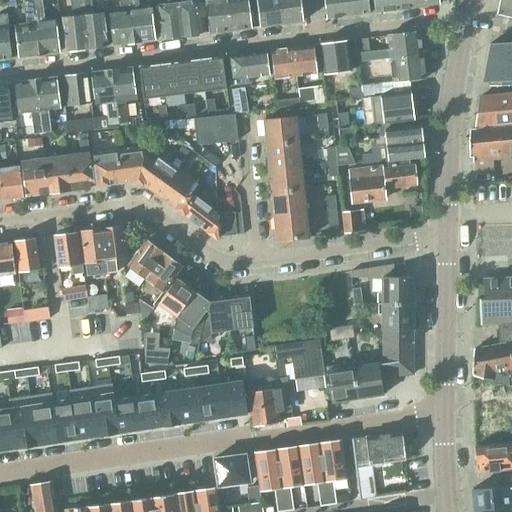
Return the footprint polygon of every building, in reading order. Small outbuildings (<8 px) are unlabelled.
[(39,55),(32,1),(32,0),(22,0),(26,23),(14,25),(18,57),(39,55)] [(41,0),(39,0),(32,1),(39,55),(60,52),(56,19),(44,21),(41,0)] [(87,49),(81,0),(72,0),(74,15),(62,16),(66,51),(87,49)] [(81,0),(87,49),(108,46),(104,12),(92,13),(90,0),(81,0)] [(129,0),(120,0),(122,12),(109,14),(113,45),(135,43),(129,0)] [(137,0),(129,0),(135,43),(156,40),(152,8),(138,10),(137,0)] [(178,2),(177,0),(168,0),(168,3),(157,5),(161,39),(182,36),(178,2)] [(198,0),(193,0),(187,1),(178,2),(182,36),(203,34),(198,0)] [(231,31),(227,0),(211,0),(206,1),(210,33),(231,31)] [(248,0),(227,0),(231,31),(252,28),(248,0)] [(282,24),(278,0),(256,0),(260,27),(282,24)] [(300,0),(278,0),(282,24),(304,21),(300,0)] [(349,16),(346,0),(324,0),(327,18),(349,16)] [(368,0),(346,0),(349,16),(370,13),(368,0)] [(398,9),(396,0),(373,0),(375,12),(398,9)] [(396,0),(398,9),(420,7),(419,0),(396,0)] [(511,0),(499,0),(497,14),(511,17),(511,0)] [(0,59),(12,58),(8,24),(9,24),(6,5),(0,5),(0,59)] [(360,62),(390,59),(390,58),(422,54),(420,32),(388,35),(389,50),(359,53),(360,62)] [(348,41),(320,44),(324,74),(352,70),(348,41)] [(489,46),(484,74),(489,74),(490,82),(506,81),(506,86),(511,85),(511,42),(503,43),(489,44),(489,46)] [(314,45),(292,48),(296,76),(317,74),(314,45)] [(296,76),(292,48),(271,50),(275,79),(296,76)] [(227,56),(230,80),(270,75),(267,51),(227,56)] [(390,58),(390,59),(393,82),(409,80),(425,78),(422,54),(390,58)] [(222,56),(201,59),(205,91),(226,88),(222,56)] [(201,59),(181,61),(185,94),(205,91),(201,59)] [(181,61),(160,64),(164,96),(185,94),(181,61)] [(160,64),(139,67),(143,99),(164,96),(160,64)] [(133,68),(112,70),(119,123),(129,122),(129,118),(126,101),(137,99),(133,68)] [(119,123),(112,70),(91,73),(95,104),(107,103),(108,116),(109,124),(119,123)] [(65,76),(69,106),(91,103),(87,73),(65,76)] [(57,77),(36,80),(43,137),(44,137),(44,133),(51,132),(48,110),(61,109),(57,77)] [(43,137),(36,80),(14,82),(19,114),(31,113),(35,138),(43,137)] [(393,82),(361,86),(362,97),(410,91),(409,80),(393,82)] [(0,84),(0,122),(12,121),(8,84),(0,84)] [(321,97),(320,86),(299,88),(300,99),(321,97)] [(361,87),(349,88),(350,98),(362,97),(361,87)] [(410,92),(371,97),(374,124),(414,120),(410,92)] [(511,93),(479,97),(475,128),(511,124),(511,93)] [(215,100),(206,101),(208,112),(216,111),(215,100)] [(248,102),(235,103),(236,115),(249,113),(248,102)] [(166,106),(157,107),(158,119),(167,117),(166,106)] [(195,106),(186,108),(188,119),(196,117),(195,106)] [(186,108),(178,109),(179,120),(188,119),(186,108)] [(347,112),(338,114),(339,125),(349,124),(347,112)] [(317,114),(319,129),(327,128),(326,113),(317,114)] [(228,115),(194,118),(196,141),(200,144),(238,140),(235,114),(228,115)] [(264,120),(266,145),(299,141),(296,117),(264,120)] [(93,118),(67,121),(68,133),(69,133),(86,131),(95,130),(94,126),(93,118)] [(58,126),(54,130),(55,134),(66,133),(65,125),(58,126)] [(473,156),(473,162),(511,157),(511,125),(475,130),(470,130),(470,157),(473,156)] [(374,147),(386,146),(422,141),(422,138),(423,136),(423,130),(420,128),(420,126),(385,130),(385,138),(373,139),(374,147)] [(353,127),(339,129),(340,139),(354,138),(353,127)] [(80,153),(66,155),(71,190),(94,187),(89,152),(88,152),(87,146),(88,146),(86,134),(78,135),(80,147),(80,153)] [(33,139),(27,139),(28,147),(41,145),(40,138),(33,139)] [(266,145),(269,169),(301,165),(299,141),(266,145)] [(386,146),(387,153),(375,155),(361,156),(362,164),(424,157),(423,154),(425,151),(425,146),(422,144),(422,141),(386,146)] [(113,150),(118,184),(132,182),(143,185),(142,176),(159,154),(157,144),(152,146),(152,149),(146,145),(134,147),(113,150)] [(326,148),(327,162),(336,161),(335,147),(326,148)] [(349,150),(337,148),(338,166),(355,165),(349,150)] [(183,149),(176,159),(182,163),(183,162),(190,153),(183,149)] [(97,187),(118,184),(113,150),(92,153),(97,187)] [(143,185),(159,197),(178,168),(171,163),(159,154),(142,176),(143,185)] [(43,158),(48,193),(71,190),(66,155),(43,158)] [(10,168),(0,169),(0,185),(2,199),(23,197),(19,167),(18,167),(17,158),(8,159),(10,168)] [(48,193),(43,158),(21,161),(26,196),(48,193)] [(336,161),(327,162),(329,176),(338,175),(336,161)] [(348,170),(352,203),(384,200),(386,197),(385,188),(417,184),(415,164),(396,167),(395,162),(382,164),(383,166),(348,170)] [(269,169),(271,193),(304,189),(301,165),(269,169)] [(159,197),(178,211),(191,193),(198,183),(186,174),(178,168),(159,197)] [(271,193),(274,217),(306,213),(304,189),(271,193)] [(178,211),(181,213),(194,195),(191,193),(178,211)] [(194,195),(181,213),(217,239),(218,237),(217,214),(216,212),(194,195)] [(326,196),(327,210),(336,209),(335,195),(326,196)] [(336,209),(327,210),(329,224),(338,224),(336,209)] [(363,210),(342,212),(344,234),(365,231),(363,210)] [(234,212),(217,214),(218,237),(236,234),(234,212)] [(306,213),(274,217),(276,241),(309,238),(306,213)] [(112,227),(102,229),(107,260),(128,257),(124,226),(122,226),(121,224),(111,225),(112,227)] [(107,260),(102,229),(93,230),(93,228),(83,229),(83,231),(81,232),(85,263),(107,260)] [(74,270),(75,275),(83,273),(82,269),(78,231),(76,231),(76,234),(69,235),(65,232),(60,233),(58,235),(54,235),(58,267),(74,265),(74,270)] [(14,241),(18,272),(40,269),(36,238),(34,238),(31,236),(26,237),(23,240),(14,241)] [(0,275),(15,273),(10,242),(8,242),(5,240),(0,240),(0,275)] [(127,266),(145,279),(164,253),(156,247),(158,246),(150,240),(148,242),(146,240),(127,266)] [(164,253),(145,279),(163,292),(181,266),(180,265),(181,263),(173,257),(171,259),(164,253)] [(378,292),(378,303),(414,303),(414,277),(406,277),(394,277),(393,264),(352,270),(352,277),(383,277),(383,292),(378,292)] [(501,324),(501,344),(511,341),(511,277),(483,279),(483,299),(480,299),(480,298),(479,298),(480,325),(482,325),(501,324)] [(159,304),(176,316),(194,291),(192,290),(191,287),(188,284),(184,285),(177,279),(159,304)] [(85,286),(62,290),(64,301),(87,297),(87,296),(85,286)] [(132,289),(124,290),(125,301),(134,300),(132,289)] [(188,343),(199,345),(201,334),(209,303),(203,298),(203,295),(199,292),(195,293),(194,291),(176,316),(173,328),(190,336),(188,343)] [(87,297),(89,309),(108,306),(106,294),(87,296),(87,297)] [(230,300),(228,300),(232,330),(252,328),(249,298),(239,299),(236,296),(232,297),(230,300)] [(216,302),(209,303),(201,334),(232,330),(228,300),(226,300),(223,298),(218,299),(216,302)] [(153,309),(138,300),(141,321),(144,320),(153,309)] [(137,303),(126,304),(127,314),(139,313),(137,303)] [(378,303),(378,313),(383,313),(383,329),(384,329),(413,330),(414,330),(414,303),(378,303)] [(48,307),(24,310),(25,322),(49,318),(48,307)] [(24,321),(23,309),(7,310),(8,323),(24,321)] [(352,325),(341,327),(343,339),(354,338),(352,325)] [(343,339),(341,327),(329,328),(331,341),(343,339)] [(384,329),(384,341),(413,341),(413,330),(384,329)] [(255,350),(254,336),(244,337),(246,351),(255,350)] [(275,360),(291,358),(295,380),(298,379),(299,384),(325,380),(324,375),(325,375),(321,349),(319,339),(273,346),(275,360)] [(384,341),(383,362),(379,363),(381,379),(413,374),(413,341),(384,341)] [(511,341),(501,344),(474,349),(473,375),(493,380),(492,382),(509,386),(508,382),(511,381),(511,341)] [(119,357),(107,358),(108,366),(120,365),(119,357)] [(107,358),(95,360),(96,368),(108,366),(107,358)] [(242,358),(230,359),(231,367),(243,366),(242,358)] [(352,362),(357,398),(383,394),(381,379),(379,363),(379,362),(364,364),(363,361),(352,362)] [(79,362),(67,364),(68,372),(80,370),(79,362)] [(357,398),(352,362),(342,364),(342,368),(327,370),(330,386),(332,402),(357,398)] [(67,364),(55,365),(56,373),(68,372),(67,364)] [(208,366),(196,367),(197,375),(209,374),(208,366)] [(38,367),(26,369),(27,377),(39,375),(38,367)] [(196,367),(184,369),(185,377),(197,375),(196,367)] [(26,369),(14,371),(15,379),(27,377),(26,369)] [(165,371),(153,372),(154,380),(166,379),(165,371)] [(153,372),(141,374),(142,382),(154,380),(153,372)] [(247,413),(243,381),(220,384),(225,417),(247,413)] [(118,433),(111,384),(91,387),(98,436),(118,433)] [(139,429),(135,397),(114,400),(112,384),(111,384),(118,433),(119,433),(119,432),(139,429)] [(204,420),(225,417),(220,384),(199,387),(204,420)] [(98,436),(91,387),(70,390),(78,439),(97,436),(98,436)] [(204,420),(199,387),(177,391),(182,424),(183,423),(204,420)] [(249,392),(254,427),(279,423),(277,405),(281,404),(279,388),(249,392)] [(78,439),(70,390),(69,390),(72,406),(54,409),(52,393),(50,393),(58,442),(78,439)] [(182,424),(177,391),(156,394),(161,427),(182,424)] [(58,442),(50,393),(30,396),(37,445),(39,445),(58,442)] [(161,427),(156,394),(135,397),(139,429),(159,426),(160,427),(161,427)] [(37,445),(30,396),(10,399),(17,448),(37,445)] [(17,448),(10,399),(9,399),(11,415),(0,416),(0,450),(16,448),(16,449),(17,448)] [(485,415),(480,416),(482,440),(511,436),(511,405),(484,408),(485,415)] [(300,418),(286,420),(287,428),(301,426),(300,418)] [(356,461),(360,498),(375,496),(371,464),(372,464),(375,466),(382,465),(384,462),(406,459),(406,457),(408,453),(409,453),(408,446),(407,446),(404,443),(403,432),(353,438),(356,461)] [(342,440),(319,443),(328,505),(336,504),(333,480),(347,478),(342,440)] [(511,441),(511,442),(506,442),(506,444),(475,447),(476,463),(477,462),(478,472),(509,468),(508,460),(511,459),(511,441)] [(303,445),(298,446),(303,484),(308,483),(317,482),(320,506),(328,505),(319,443),(303,445)] [(298,446),(276,449),(285,511),(293,510),(290,486),(303,484),(298,446)] [(276,449),(254,452),(260,490),(274,488),(277,511),(285,511),(276,449)] [(245,454),(213,458),(217,486),(249,481),(245,454)] [(57,511),(52,480),(29,484),(33,511),(57,511)] [(511,484),(473,489),(473,488),(472,489),(475,511),(476,511),(476,510),(511,506),(511,484)] [(216,488),(195,491),(197,511),(220,511),(220,508),(217,488),(216,488)] [(194,491),(173,494),(175,511),(197,511),(195,491),(194,491)] [(154,497),(152,497),(154,511),(175,511),(173,494),(154,497)] [(154,511),(152,497),(131,500),(132,511),(154,511)] [(132,511),(131,500),(109,503),(110,511),(132,511)] [(262,511),(262,502),(253,503),(254,511),(262,511)] [(110,511),(109,503),(88,506),(88,511),(110,511)] [(254,511),(253,503),(245,504),(246,511),(254,511)]
